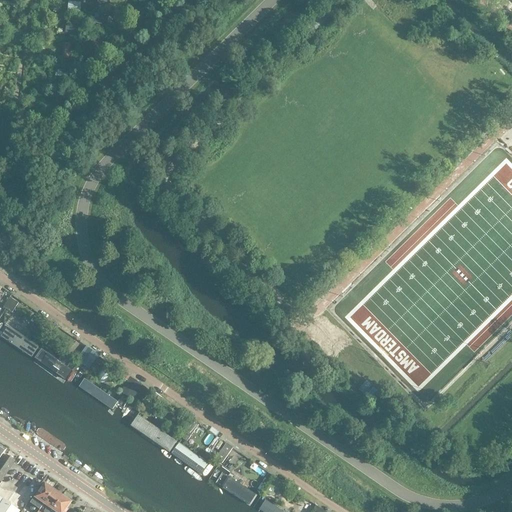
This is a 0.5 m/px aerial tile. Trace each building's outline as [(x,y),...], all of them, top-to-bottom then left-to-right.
[(70,0),(68,11),(80,14),(82,2),(72,0),(70,0)] [(421,19),(410,7),(409,8),(401,0),(375,0),(392,17),(394,16),(398,20),(395,22),(406,33),(421,19)] [(101,16),(99,22),(107,24),(108,17),(101,16)] [(67,35),(79,37),(81,25),(69,23),(67,35)] [(96,36),(84,36),(84,50),(96,50),(96,36)] [(73,58),(72,42),(64,43),(65,58),(73,58)] [(49,67),(49,81),(63,81),(63,67),(49,67)] [(15,311),(19,300),(10,297),(6,307),(15,311)] [(8,327),(2,337),(31,357),(38,348),(8,327)] [(91,369),(100,358),(88,348),(79,360),(91,369)] [(71,371),(48,353),(42,361),(64,379),(71,371)] [(135,378),(125,393),(140,403),(150,388),(135,378)] [(117,402),(84,380),(80,386),(113,409),(117,402)] [(176,443),(138,416),(131,426),(169,452),(176,443)] [(226,457),(233,447),(226,442),(219,452),(226,457)] [(207,465),(179,444),(172,454),(200,474),(207,465)] [(0,480),(1,481),(14,461),(6,456),(0,464),(0,480)] [(229,478),(223,488),(249,505),(256,495),(229,478)] [(35,498),(36,499),(32,504),(40,510),(54,490),(45,484),(35,498)] [(51,511),(62,496),(54,490),(40,510),(43,511),(51,511)] [(65,511),(71,503),(62,496),(51,511),(65,511)] [(19,511),(20,511),(0,497),(0,511),(19,511)] [(281,511),(265,501),(260,509),(263,511),(281,511)]
